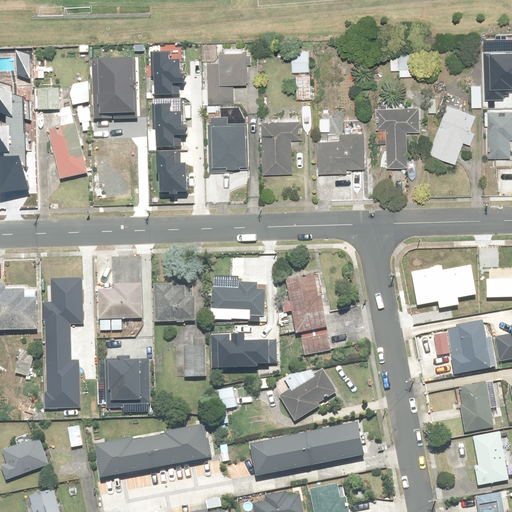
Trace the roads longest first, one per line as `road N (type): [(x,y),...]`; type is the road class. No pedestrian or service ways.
road 1 (residential): [(0,235),(368,226)]
road 2 (residential): [(413,455),(121,511)]
road 3 (residential): [(368,226),(413,455)]
road 4 (residential): [(368,226),(511,221)]
